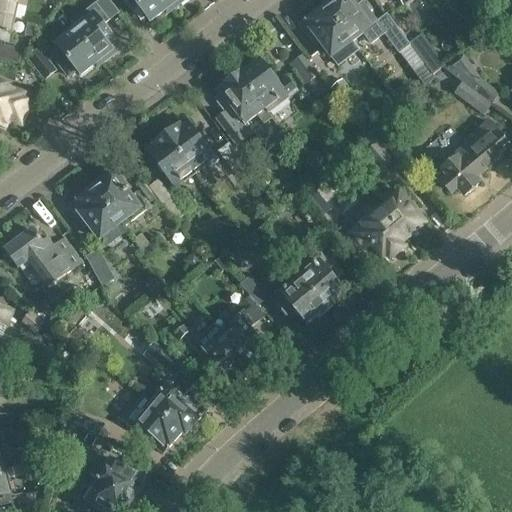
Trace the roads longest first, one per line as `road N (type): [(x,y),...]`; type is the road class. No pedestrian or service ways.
road 1 (tertiary): [(183,511),(191,494),(511,222)]
road 2 (residential): [(0,197),(260,0)]
